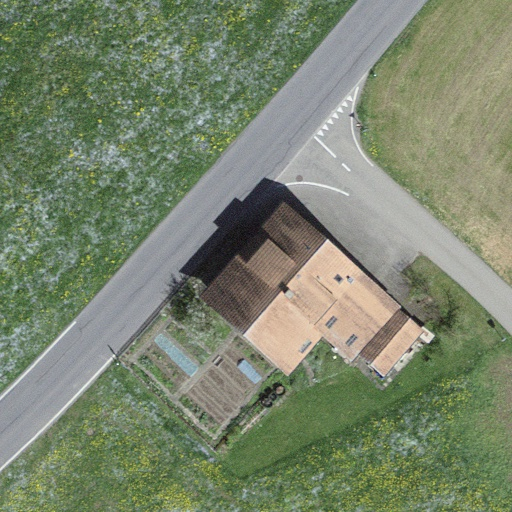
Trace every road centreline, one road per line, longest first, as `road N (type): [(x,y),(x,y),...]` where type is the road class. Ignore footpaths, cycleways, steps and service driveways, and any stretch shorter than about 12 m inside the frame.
road 1 (tertiary): [(0,434),(293,118)]
road 2 (unclassified): [(293,118),(511,322)]
road 3 (tertiary): [(293,118),(393,0)]
